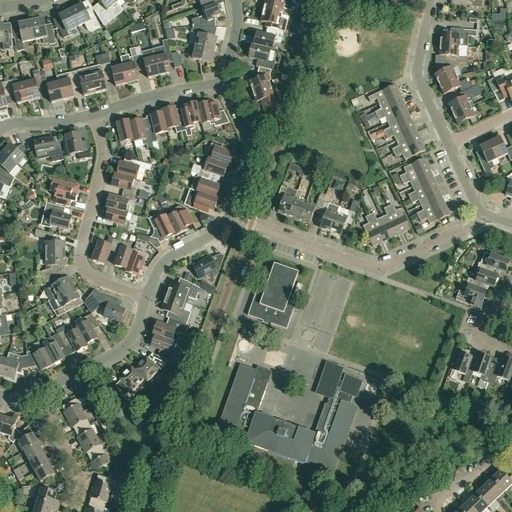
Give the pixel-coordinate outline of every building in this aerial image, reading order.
[(112,8),(117,4),(113,0),(96,0),(105,10),(100,14),(104,19),(114,11),(112,8)] [(184,7),(186,1),(186,0),(182,0),(182,3),(172,7),(173,11),(184,7)] [(202,9),(217,4),(215,0),(186,0),(186,1),(193,3),(193,4),(199,2),(202,9)] [(288,6),(284,5),(266,1),(263,12),(282,16),(287,17),(289,11),(287,10),(288,6)] [(194,28),(207,28),(215,27),(215,18),(221,15),(217,4),(202,9),(205,16),(192,21),(194,24),(194,28)] [(101,30),(96,19),(92,11),(87,14),(82,5),(71,11),(78,27),(84,24),(88,32),(93,34),(101,30)] [(67,32),(78,27),(71,11),(59,16),(63,25),(58,28),(64,39),(69,36),(67,32)] [(287,17),(282,16),(263,12),(261,22),(274,25),(273,30),(284,32),(285,33),(288,17),(287,17)] [(46,45),(49,44),(49,45),(56,44),(53,30),(46,31),(44,19),(31,22),(35,40),(43,39),(44,43),(46,45)] [(4,24),(3,24),(3,23),(0,21),(0,48),(1,50),(2,51),(4,52),(8,51),(9,57),(14,57),(12,36),(5,37),(4,24)] [(23,43),(35,40),(31,22),(19,24),(21,37),(14,38),(17,52),(24,51),(23,43)] [(196,47),(214,52),(217,39),(207,36),(205,35),(207,28),(194,28),(192,28),(191,33),(199,35),(196,47)] [(284,32),(273,30),(270,29),(268,36),(257,33),(254,46),(270,50),(272,51),(274,44),(281,45),(284,32)] [(441,34),(440,45),(459,47),(468,47),(469,37),(476,37),(477,31),(464,31),(464,30),(454,29),(453,35),(449,35),(441,34)] [(172,60),(171,55),(169,48),(168,40),(162,42),(164,47),(153,50),(159,76),(171,73),(168,61),(172,60)] [(254,46),(252,45),(249,58),(261,61),(259,68),(271,71),(273,71),(274,64),(268,62),(270,50),(254,46)] [(467,64),(468,47),(459,47),(440,45),(440,56),(453,57),(453,63),(459,63),(467,64)] [(211,64),(214,52),(196,47),(194,55),(189,53),(188,58),(211,64)] [(148,79),(159,76),(153,50),(142,53),(143,55),(137,56),(140,68),(145,67),(148,79)] [(171,55),(172,60),(175,69),(182,67),(178,53),(171,55)] [(135,69),(140,68),(137,56),(132,58),(134,63),(123,66),(127,84),(138,81),(135,69)] [(459,63),(453,63),(445,62),(445,68),(447,68),(447,70),(435,75),(439,85),(456,77),(452,69),(459,66),(459,63)] [(127,84),(123,66),(112,69),(110,63),(105,65),(108,76),(113,75),(116,87),(127,84)] [(103,78),(108,76),(105,65),(100,66),(102,73),(91,76),(95,94),(107,91),(103,78)] [(270,77),(271,71),(259,68),(258,74),(262,75),(263,78),(249,82),(253,92),(271,87),(268,78),(270,77)] [(95,94),(91,76),(89,69),(73,73),(76,85),(81,83),(84,97),(95,94)] [(502,71),(493,75),(494,78),(495,79),(496,82),(500,90),(500,91),(504,99),(509,96),(511,100),(511,76),(510,72),(502,71)] [(71,86),(76,85),(73,73),(67,74),(69,80),(58,83),(63,101),(74,98),(71,86)] [(42,85),(41,81),(39,74),(33,75),(35,81),(24,84),(29,102),(40,99),(37,87),(42,85)] [(456,77),(439,85),(444,95),(459,88),(461,93),(473,88),(470,82),(468,84),(466,80),(460,83),(458,81),(456,77)] [(24,84),(19,85),(17,80),(16,79),(6,82),(9,94),(14,92),(17,105),(29,102),(24,84)] [(63,101),(58,83),(47,86),(46,80),(41,81),(42,85),(43,93),(48,91),(51,104),(63,101)] [(4,95),(9,94),(6,82),(0,83),(0,111),(1,112),(6,111),(7,109),(6,107),(8,107),(4,95)] [(379,105),(400,95),(395,86),(368,98),(370,103),(377,100),(379,105)] [(271,87),(253,92),(256,103),(260,101),(264,111),(265,117),(277,113),(276,108),(277,107),(271,87)] [(453,115),(470,107),(466,98),(476,94),(473,88),(461,93),(464,98),(448,105),(453,115)] [(500,90),(494,93),(498,103),(504,100),(504,99),(500,91),(500,90)] [(400,95),(379,105),(381,110),(367,117),(369,120),(369,121),(374,118),(377,117),(404,104),(400,95)] [(197,106),(198,106),(197,103),(185,106),(188,118),(183,120),(186,131),(187,137),(192,136),(191,130),(195,129),(193,125),(201,123),(197,106)] [(210,106),(210,103),(198,106),(197,106),(201,123),(202,125),(210,123),(211,126),(214,125),(215,127),(229,124),(224,112),(219,113),(217,104),(210,106)] [(388,123),(408,114),(404,104),(377,117),(379,121),(385,118),(388,123)] [(470,107),(453,115),(458,125),(470,119),(475,117),(470,107)] [(186,131),(183,120),(178,121),(175,108),(162,111),(163,113),(167,130),(175,128),(177,134),(186,131)] [(168,132),(167,130),(163,113),(151,116),(154,130),(150,131),(152,143),(157,142),(156,135),(168,132)] [(366,114),(360,117),(362,123),(369,120),(367,117),(366,114)] [(383,137),(385,135),(412,123),(408,114),(388,123),(390,128),(378,134),(380,138),(383,137)] [(152,143),(150,131),(145,132),(142,120),(130,123),(134,140),(133,140),(134,142),(142,141),(143,145),(147,144),(148,150),(154,149),(152,143)] [(130,123),(129,121),(117,124),(120,136),(115,137),(118,149),(123,148),(122,143),(133,140),(134,140),(130,123)] [(396,142),(417,132),(412,123),(385,135),(387,140),(394,137),(396,142)] [(232,130),(231,124),(224,126),(224,127),(225,132),(228,132),(228,133),(232,132),(232,130)] [(394,154),(421,141),(417,132),(396,142),(399,147),(392,150),(394,154)] [(79,134),(66,137),(69,155),(78,154),(80,160),(91,158),(89,145),(82,147),(79,134)] [(52,138),(34,142),(36,155),(50,152),(52,163),(57,162),(64,160),(60,145),(54,146),(52,138)] [(511,160),(511,148),(511,147),(505,150),(500,138),(490,142),(497,160),(507,155),(510,162),(511,160)] [(421,141),(394,154),(396,158),(402,155),(405,161),(425,151),(421,141)] [(228,166),(227,166),(230,167),(234,155),(222,151),(224,146),(212,142),(211,147),(215,148),(211,160),(228,166)] [(492,162),(497,160),(490,142),(480,147),(485,159),(480,162),(486,175),(492,173),(491,170),(495,168),(492,162)] [(10,145),(10,146),(8,144),(2,150),(4,152),(3,154),(17,166),(25,157),(28,160),(30,158),(23,145),(18,147),(19,149),(17,151),(10,145)] [(10,174),(17,166),(3,154),(0,157),(0,166),(2,168),(1,170),(0,169),(0,176),(2,177),(10,181),(12,176),(10,174)] [(171,161),(167,159),(163,167),(167,169),(171,161)] [(211,160),(209,159),(206,167),(201,165),(201,168),(194,166),(192,172),(198,174),(210,178),(212,173),(223,178),(227,166),(228,166),(211,160)] [(402,181),(429,169),(424,159),(404,169),(406,174),(400,177),(402,181)] [(151,166),(145,164),(134,161),(132,166),(120,163),(117,175),(134,179),(134,180),(136,180),(138,173),(144,175),(145,170),(150,171),(151,166)] [(303,177),(306,169),(299,167),(296,174),(303,177)] [(161,168),(157,170),(160,177),(166,174),(168,170),(161,168)] [(412,188),(433,178),(429,169),(402,181),(397,183),(398,185),(403,183),(403,185),(410,182),(412,188)] [(117,175),(115,174),(112,187),(124,190),(123,195),(134,198),(137,189),(132,187),(134,180),(134,179),(117,175)] [(208,183),(210,178),(198,174),(193,191),(192,191),(199,193),(216,199),(220,187),(208,183)] [(13,182),(10,181),(2,177),(0,181),(0,195),(2,192),(8,194),(13,182)] [(410,200),(437,187),(433,178),(412,188),(415,193),(408,196),(410,200)] [(74,195),(77,185),(59,180),(53,179),(51,186),(57,187),(56,193),(55,197),(57,198),(56,204),(70,208),(72,202),(76,203),(77,196),(74,195)] [(511,202),(511,182),(505,180),(503,187),(508,188),(505,197),(511,198),(511,201),(511,203),(511,202)] [(297,193),(287,189),(281,187),(277,199),(283,201),(278,214),(288,217),(297,193)] [(374,192),(376,196),(382,193),(380,189),(379,187),(374,189),(373,189),(374,192)] [(421,206),(442,197),(437,187),(410,200),(412,204),(419,201),(421,206)] [(218,200),(216,199),(199,193),(192,191),(193,191),(190,190),(184,206),(189,207),(189,208),(207,215),(209,210),(214,212),(218,200)] [(140,191),(139,197),(148,199),(149,193),(140,191)] [(299,221),(306,203),(299,201),(302,192),(298,191),(297,193),(288,217),(299,221)] [(133,203),(134,198),(123,195),(121,199),(109,196),(106,209),(108,209),(109,209),(125,213),(128,201),(133,203)] [(319,214),(324,202),(325,198),(320,196),(316,207),(306,203),(299,221),(310,225),(314,212),(319,214)] [(419,218),(446,206),(442,197),(421,206),(423,211),(417,214),(419,218)] [(30,201),(25,206),(30,211),(35,206),(31,202),(30,201)] [(333,206),(329,204),(324,202),(319,214),(325,216),(320,229),(331,232),(337,215),(331,213),(333,206)] [(57,206),(47,204),(43,217),(44,217),(42,226),(50,228),(50,229),(51,229),(51,226),(68,230),(72,218),(64,216),(55,213),(57,206)] [(388,207),(401,234),(410,230),(401,209),(395,212),(392,205),(388,207)] [(446,206),(419,218),(421,222),(427,219),(430,225),(450,216),(446,206)] [(175,234),(176,236),(187,230),(186,228),(193,224),(185,209),(179,207),(171,211),(173,215),(168,218),(167,218),(175,234)] [(355,213),(349,212),(340,208),(340,207),(337,215),(331,232),(341,236),(345,223),(351,225),(355,213)] [(387,216),(382,218),(391,239),(401,234),(388,207),(384,209),(387,216)] [(128,214),(125,213),(109,209),(108,209),(105,221),(118,224),(116,229),(128,232),(130,223),(126,222),(128,214)] [(391,239),(382,218),(377,220),(374,214),(369,216),(382,243),(391,239)] [(167,218),(168,218),(167,216),(159,220),(157,215),(148,219),(154,230),(158,228),(165,241),(176,236),(175,234),(167,218)] [(373,247),(382,243),(369,216),(365,218),(368,224),(363,227),(373,247)] [(419,226),(415,228),(419,236),(420,237),(421,236),(425,234),(423,229),(421,225),(419,226)] [(36,230),(35,236),(53,241),(54,235),(36,230)] [(139,235),(137,240),(149,243),(150,238),(139,235)] [(118,241),(113,239),(108,238),(106,244),(99,242),(92,261),(104,265),(109,251),(114,253),(118,241)] [(132,254),(133,254),(133,252),(121,247),(123,243),(118,241),(114,253),(119,254),(115,266),(126,270),(132,254)] [(46,255),(65,255),(65,243),(46,243),(46,255)] [(144,258),(133,254),(132,254),(126,270),(125,272),(137,277),(144,258)] [(491,255),(491,256),(486,254),(484,255),(481,264),(479,264),(477,270),(480,271),(493,275),(495,269),(506,273),(510,262),(491,255)] [(65,255),(46,255),(46,267),(65,267),(65,255)] [(218,274),(218,272),(219,272),(224,256),(220,255),(218,260),(213,262),(210,257),(192,266),(199,280),(212,274),(213,276),(218,274)] [(258,287),(248,316),(287,330),(296,303),(289,301),(298,274),(274,265),(266,289),(258,287)] [(42,278),(54,275),(53,269),(41,272),(42,278)] [(498,277),(493,275),(480,271),(476,282),(469,279),(468,282),(467,285),(469,286),(482,291),(484,285),(494,288),(498,277)] [(54,275),(42,278),(44,284),(56,281),(54,275)] [(57,297),(74,288),(68,278),(51,287),(57,297)] [(167,297),(185,304),(187,298),(196,300),(200,289),(187,282),(184,288),(172,284),(167,297)] [(486,292),(482,291),(469,286),(466,294),(459,292),(456,301),(469,305),(479,309),(481,303),(482,304),(484,299),(486,300),(488,295),(486,294),(486,292)] [(78,291),(76,292),(74,288),(57,297),(63,308),(56,312),(59,317),(72,310),(69,305),(80,299),(79,298),(81,298),(81,296),(79,292),(78,291)] [(111,306),(114,299),(94,292),(93,292),(83,304),(91,315),(100,308),(107,310),(104,317),(121,323),(125,311),(111,306)] [(183,310),(185,304),(167,297),(162,310),(175,315),(173,320),(187,325),(191,313),(183,310)] [(96,320),(91,315),(82,320),(84,324),(77,328),(78,330),(87,345),(97,339),(91,328),(99,324),(96,320)] [(6,328),(5,322),(7,322),(6,316),(0,316),(0,337),(10,335),(8,328),(6,328)] [(187,325),(173,320),(171,320),(169,327),(157,323),(153,335),(155,336),(172,341),(174,334),(179,336),(180,334),(185,336),(189,326),(187,325)] [(78,330),(71,333),(69,329),(58,335),(64,346),(71,342),(77,353),(88,347),(87,345),(78,330)] [(64,346),(58,335),(58,334),(47,340),(51,347),(45,350),(53,365),(64,360),(59,349),(64,346)] [(174,342),(172,341),(155,336),(151,347),(163,351),(160,358),(167,362),(171,364),(176,351),(171,350),(174,342)] [(53,365),(45,350),(39,353),(37,350),(32,352),(27,353),(27,356),(30,368),(36,367),(35,362),(37,361),(42,371),(53,365)] [(472,358),(468,357),(469,354),(462,351),(461,354),(460,354),(454,371),(452,371),(450,376),(451,378),(456,380),(458,373),(465,376),(463,382),(469,384),(473,373),(473,370),(468,368),(472,358)] [(30,368),(27,356),(21,357),(9,354),(7,361),(2,377),(14,380),(19,364),(21,364),(22,370),(30,368)] [(167,362),(160,358),(158,357),(152,354),(148,359),(147,357),(135,370),(134,370),(144,380),(147,383),(159,370),(161,371),(165,366),(167,362)] [(486,390),(488,384),(493,370),(487,368),(490,359),(479,355),(473,370),(473,373),(481,376),(477,387),(486,390)] [(508,382),(511,371),(511,361),(503,359),(499,372),(493,370),(488,384),(494,386),(497,377),(508,381),(508,382)] [(357,408),(350,405),(353,397),(356,398),(361,382),(346,377),(345,379),(340,377),(343,370),(328,364),(317,394),(329,399),(327,405),(325,404),(314,435),(257,414),(272,372),(257,367),(256,372),(241,366),(218,432),(247,442),(246,444),(304,465),(305,463),(334,473),(357,408)] [(134,370),(135,370),(131,367),(119,380),(121,381),(116,386),(122,398),(127,395),(131,391),(132,392),(144,380),(134,370)] [(68,421),(83,412),(76,399),(62,407),(65,414),(64,414),(68,421)] [(76,433),(90,425),(83,412),(68,421),(71,427),(72,426),(76,433)] [(21,434),(14,429),(18,416),(14,415),(12,421),(5,418),(1,434),(9,437),(8,440),(13,444),(21,434)] [(97,438),(96,436),(90,425),(76,433),(79,439),(78,440),(81,446),(97,438)] [(24,452),(44,442),(42,438),(37,441),(33,434),(19,442),(24,452)] [(89,458),(103,451),(97,438),(81,446),(85,452),(86,452),(89,458)] [(30,462),(44,455),(41,448),(46,446),(44,442),(24,452),(30,462)] [(95,472),(96,472),(110,464),(103,451),(89,458),(92,465),(91,465),(95,472)] [(35,472),(55,462),(53,458),(47,461),(44,455),(30,462),(35,472)] [(55,462),(35,472),(41,483),(55,475),(51,469),(57,466),(55,462)] [(492,479),(504,492),(511,484),(511,475),(508,479),(500,471),(492,479)] [(96,491),(109,495),(114,481),(98,476),(96,483),(94,483),(92,490),(96,491)] [(496,500),(504,492),(492,479),(484,487),(496,500)] [(488,508),(496,500),(484,487),(475,495),(488,508)] [(38,500),(59,507),(60,503),(54,501),(57,494),(41,489),(38,500)] [(109,495),(96,491),(92,490),(90,496),(92,497),(89,504),(96,506),(105,508),(109,495)] [(475,511),(483,511),(488,508),(475,495),(467,503),(475,511)] [(58,511),(59,507),(38,500),(34,511),(36,511),(51,511),(52,509),(58,511)] [(459,511),(475,511),(467,503),(459,511)]
